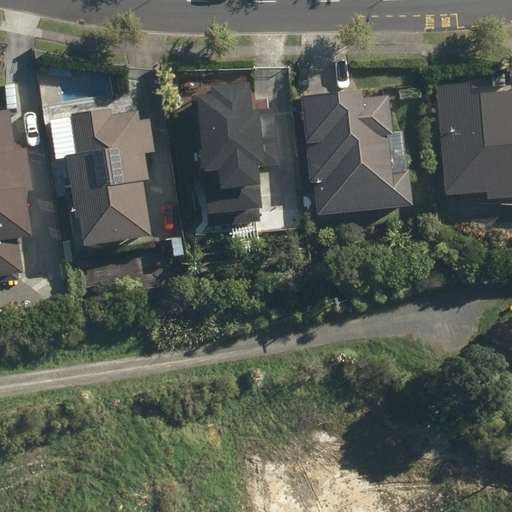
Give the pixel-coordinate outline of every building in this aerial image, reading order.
[(474,82),(441,86),(454,196),(511,191),(511,95),(476,98),(474,82)] [(212,96),(192,98),(201,191),(206,190),(209,227),(264,222),(259,169),(280,167),(274,110),(253,112),(251,97),(250,93),(249,84),(212,88),(212,96)] [(365,91),(307,98),(322,217),(418,204),(414,172),(398,174),(393,136),(399,135),(394,98),(367,102),(365,91)] [(103,110),(73,115),(79,155),(68,156),(82,241),(134,233),(127,191),(137,190),(130,147),(146,145),(144,135),(133,137),(130,115),(104,119),(103,110)] [(0,284),(25,281),(20,240),(33,239),(29,214),(26,193),(28,193),(33,192),(27,150),(17,151),(13,125),(12,125),(10,111),(0,112),(0,284)]
